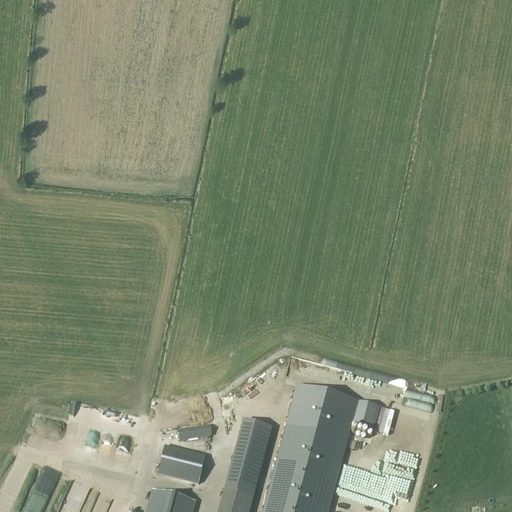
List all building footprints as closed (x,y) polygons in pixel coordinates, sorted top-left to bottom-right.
[(328,511),(353,427),(359,403),(296,386),(263,511),(328,511)] [(177,410),(206,406),(204,392),(175,397),(177,410)] [(362,429),(371,432),(377,410),(377,408),(359,403),(353,427),(362,429)] [(193,419),(208,417),(207,409),(192,412),(193,419)] [(244,422),(219,511),(249,511),(272,430),(244,422)] [(212,437),(210,426),(178,431),(179,442),(212,437)] [(205,457),(164,447),(157,475),(198,485),(205,457)] [(192,511),(195,503),(153,492),(147,511),(192,511)] [(421,511),(421,499),(411,499),(411,511),(421,511)]
